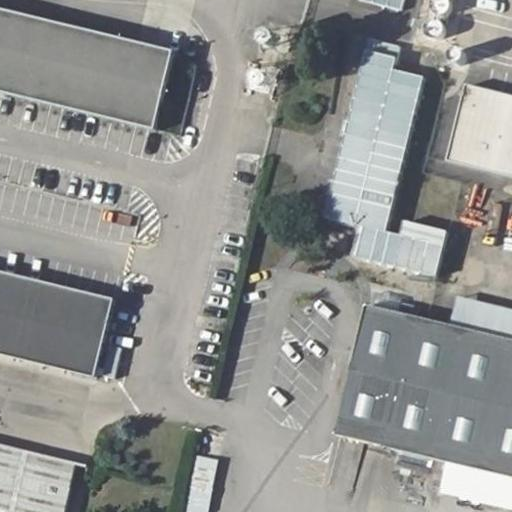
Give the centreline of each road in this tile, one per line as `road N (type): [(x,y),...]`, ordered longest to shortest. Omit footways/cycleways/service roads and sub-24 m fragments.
road 1 (residential): [(0,143),(199,196)]
road 2 (residential): [(152,396),(199,196)]
road 3 (residential): [(199,196),(240,13)]
